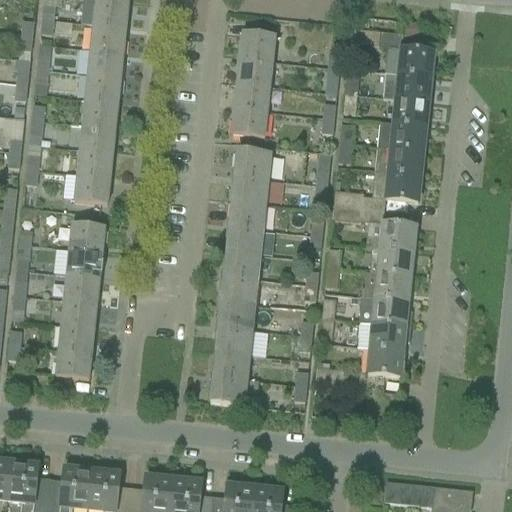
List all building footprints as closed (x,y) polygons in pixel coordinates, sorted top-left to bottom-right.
[(60,11),(61,1),(52,0),(45,0),(44,10),(42,9),(41,24),(53,25),(55,11),(60,11)] [(125,33),(128,8),(95,4),(92,30),(125,33)] [(52,40),(53,25),(41,24),(39,39),(52,40)] [(34,27),(30,26),(22,25),(20,40),(32,41),(34,27)] [(122,57),(125,33),(92,30),(89,54),(122,57)] [(377,52),(379,36),(350,33),(349,49),(377,52)] [(271,67),(272,61),(274,41),(241,37),(238,64),(271,67)] [(29,66),(32,41),(20,40),(17,65),(29,66)] [(48,75),(50,50),(39,49),(38,55),(36,74),(48,75)] [(430,82),(433,57),(386,52),(384,72),(384,78),(385,78),(430,82)] [(119,83),(122,57),(89,54),(86,80),(119,83)] [(339,74),(340,59),(328,58),(327,73),(339,74)] [(269,92),(271,67),(238,64),(236,88),(269,92)] [(27,91),(29,66),(17,65),(15,90),(27,91)] [(327,73),(325,88),(337,89),(338,89),(339,74),(327,73)] [(45,100),(48,75),(36,74),(33,99),(45,100)] [(427,107),(430,82),(385,78),(382,103),(393,104),(427,107)] [(117,108),(119,83),(86,80),(84,105),(117,108)] [(356,100),(358,81),(346,80),(344,99),(356,100)] [(267,117),(267,113),(269,92),(236,88),(233,113),(267,117)] [(25,104),(27,91),(15,90),(13,103),(25,104)] [(354,119),(356,100),(344,99),(342,118),(354,119)] [(425,132),(427,107),(393,104),(390,128),(425,132)] [(114,133),(116,113),(117,108),(84,105),(81,130),(114,133)] [(323,108),(321,123),(333,124),(335,110),(334,109),(323,109),(323,108)] [(43,125),(44,111),(32,110),(31,123),(43,125)] [(264,143),(267,117),(233,113),(230,139),(250,141),(264,143)] [(40,151),(43,125),(31,123),(28,149),(40,151)] [(331,139),(333,124),(321,123),(320,138),(331,139)] [(425,132),(390,128),(379,127),(377,152),(422,157),(425,132)] [(351,150),(353,130),(341,129),(339,148),(351,150)] [(111,158),(114,133),(81,130),(78,155),(111,158)] [(10,142),(8,157),(20,158),(21,143),(10,142)] [(349,169),(351,150),(339,148),(337,168),(349,169)] [(38,176),(40,151),(28,149),(26,174),(38,176)] [(419,182),(422,157),(377,152),(374,177),(419,182)] [(109,183),(111,158),(78,155),(75,180),(109,183)] [(267,185),(270,159),(256,158),(236,156),(236,157),(235,172),(232,172),(231,181),(267,185)] [(18,174),(20,158),(8,157),(7,172),(18,174)] [(36,191),(38,176),(26,174),(24,189),(36,191)] [(327,191),(329,177),(316,176),(314,190),(327,191)] [(374,177),(373,188),(386,189),(384,204),(397,205),(417,207),(418,192),(419,182),(374,177)] [(106,209),(109,183),(75,180),(73,206),(87,207),(106,209)] [(231,181),(230,190),(233,191),(231,206),(265,210),(267,185),(231,181)] [(325,207),(327,191),(314,190),(313,205),(325,207)] [(15,208),(16,195),(4,193),(3,207),(15,208)] [(334,196),(332,211),(361,214),(362,201),(363,199),(338,196),(334,196)] [(226,222),(225,231),(262,235),(265,210),(231,206),(229,222),(226,222)] [(12,234),(15,208),(3,207),(0,232),(12,234)] [(332,211),(331,226),(360,230),(360,227),(361,214),(332,211)] [(322,241),(323,227),(311,226),(309,240),(322,241)] [(366,242),(364,252),(371,253),(412,257),(413,246),(414,231),(382,228),(380,243),(366,242)] [(70,229),(68,255),(101,258),(101,256),(102,249),(103,234),(104,234),(104,233),(84,231),(70,229)] [(259,260),(262,235),(225,231),(224,241),(227,241),(226,257),(259,260)] [(0,257),(10,259),(12,234),(0,232),(0,236),(0,257)] [(30,251),(31,236),(19,235),(18,249),(30,251)] [(320,256),(322,241),(309,240),(308,255),(320,256)] [(28,266),(30,251),(18,249),(16,265),(28,266)] [(371,253),(370,263),(378,264),(377,278),(409,282),(411,267),(412,257),(371,253)] [(337,274),(339,255),(328,254),(326,273),(337,274)] [(55,256),(53,279),(65,280),(98,283),(99,279),(101,279),(102,267),(100,266),(101,258),(68,255),(67,257),(55,256)] [(0,272),(8,273),(10,259),(0,257),(0,272)] [(221,272),(220,281),(257,285),(259,260),(226,257),(224,272),(221,272)] [(336,294),(337,274),(326,273),(324,293),(336,294)] [(316,291),(318,277),(306,276),(305,290),(316,291)] [(361,293),(360,302),(407,306),(408,296),(409,282),(377,278),(375,292),(363,293),(361,293)] [(65,280),(62,305),(95,309),(97,292),(98,283),(65,280)] [(254,310),(257,285),(220,281),(219,291),(222,291),(220,307),(254,310)] [(25,301),(26,286),(14,285),(13,299),(25,301)] [(314,307),(316,291),(305,290),(303,305),(314,307)] [(22,326),(25,301),(13,299),(10,325),(22,326)] [(360,302),(359,310),(373,314),(372,328),(410,332),(411,317),(410,316),(406,316),(407,306),(360,302)] [(333,324),(335,305),(323,304),(321,323),(333,324)] [(62,305),(60,330),(93,334),(93,331),(94,325),(95,309),(62,305)] [(216,322),(215,331),(251,335),(254,310),(220,307),(219,322),(216,322)] [(331,344),(333,324),(321,323),(319,342),(331,344)] [(311,342),(312,327),(300,326),(299,341),(311,342)] [(356,352),(356,353),(367,354),(369,354),(369,353),(402,356),(403,347),(408,347),(410,332),(372,328),(359,327),(356,352)] [(60,330),(57,355),(90,359),(91,350),(93,334),(60,330)] [(215,331),(214,341),(217,341),(215,357),(249,360),(263,362),(265,337),(251,335),(215,331)] [(20,351),(21,336),(9,335),(7,350),(20,351)] [(309,356),(311,342),(299,341),(297,355),(309,356)] [(7,350),(6,365),(7,365),(18,366),(20,351),(7,350)] [(368,370),(367,378),(391,381),(399,382),(401,367),(402,356),(369,353),(369,354),(368,370)] [(57,355),(55,381),(69,382),(88,384),(88,383),(89,368),(90,359),(57,355)] [(246,385),(249,360),(215,357),(213,372),(210,372),(209,381),(246,385)] [(328,373),(328,372),(322,371),(322,369),(316,368),(316,373),(315,373),(314,388),(343,391),(344,375),(328,373)] [(306,392),(308,378),(296,376),(294,391),(306,392)] [(209,381),(208,391),(211,391),(210,406),(209,406),(209,407),(243,411),(245,397),(257,398),(258,386),(246,385),(209,381)] [(305,407),(306,392),(294,391),(293,405),(305,407)] [(320,402),(319,412),(331,413),(333,403),(320,402)] [(0,507),(5,508),(9,467),(0,466),(0,507)] [(46,511),(48,490),(35,489),(37,470),(9,467),(5,508),(21,509),(20,511),(46,511)] [(46,511),(87,511),(91,476),(63,473),(61,491),(48,490),(46,511)] [(128,511),(130,499),(117,497),(119,479),(91,476),(87,511),(128,511)] [(169,511),(172,484),(145,481),(143,500),(130,499),(128,511),(169,511)] [(210,511),(211,507),(198,506),(200,487),(172,484),(169,511),(210,511)] [(469,509),(470,496),(385,487),(383,507),(426,511),(464,511),(465,508),(469,509)] [(251,511),(254,493),(226,490),(224,509),(211,507),(210,511),(251,511)] [(293,511),(294,510),(280,509),(282,496),(254,493),(251,511),(293,511)]
